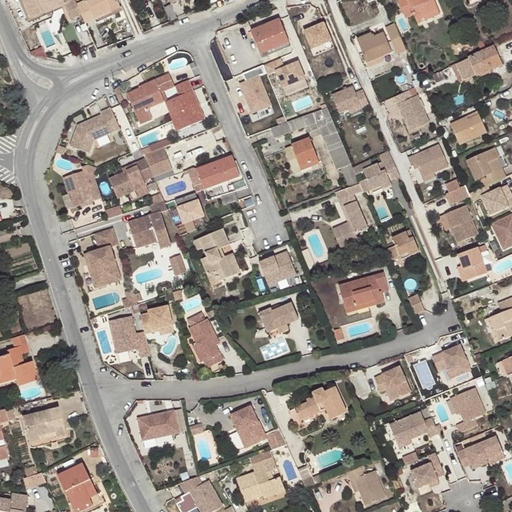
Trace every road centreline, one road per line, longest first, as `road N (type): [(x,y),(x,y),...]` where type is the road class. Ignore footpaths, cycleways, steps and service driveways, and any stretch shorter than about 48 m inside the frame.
road 1 (residential): [(444,323),(285,375),(92,389)]
road 2 (residential): [(330,0),(438,251)]
road 3 (residential): [(27,161),(35,214),(92,389)]
road 4 (residential): [(269,230),(195,30)]
road 5 (residential): [(92,389),(147,511)]
road 6 (residential): [(195,30),(75,79)]
